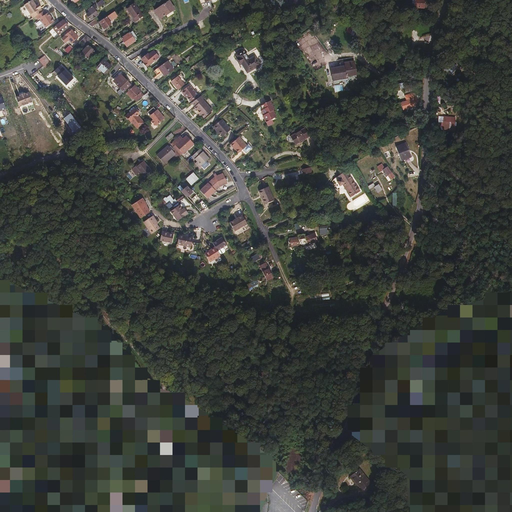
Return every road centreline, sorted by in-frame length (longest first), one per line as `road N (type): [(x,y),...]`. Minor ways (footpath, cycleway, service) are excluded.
road 1 (tertiary): [(315,511),(416,241),(429,67),(449,0)]
road 2 (residential): [(237,177),(116,52),(52,0)]
